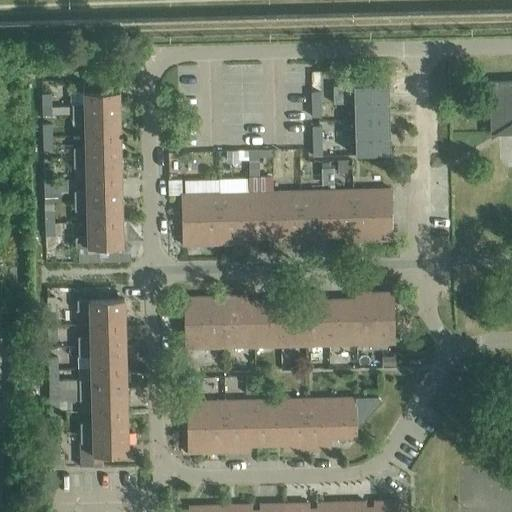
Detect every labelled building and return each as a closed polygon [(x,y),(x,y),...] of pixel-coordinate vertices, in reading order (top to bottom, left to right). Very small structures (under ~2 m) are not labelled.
[(511,80),(490,81),(489,82),(490,133),(497,132),(507,127),(509,132),(511,132),(511,80)] [(388,84),(353,85),(353,102),(388,101),(388,84)] [(118,91),(103,91),(71,92),(72,114),(119,113),(118,91)] [(311,92),(311,103),(320,103),(320,91),(311,92)] [(42,115),(51,114),(50,93),(41,93),(42,115)] [(389,119),(388,101),(353,102),(354,120),(389,119)] [(320,103),(311,103),(312,116),(320,116),(320,103)] [(119,135),(119,113),(72,114),(72,124),(84,124),(85,136),(119,135)] [(389,136),(389,119),(354,120),(354,137),(389,136)] [(42,137),(52,137),(51,125),(41,125),(42,137)] [(321,138),(321,125),(312,126),(312,138),(321,138)] [(120,157),(119,135),(85,136),(85,148),(73,148),(73,158),(120,157)] [(390,154),(389,136),(354,137),(355,155),(390,154)] [(43,149),(53,149),(52,137),(42,137),(43,149)] [(321,138),(312,138),(313,150),(321,150),(321,138)] [(73,169),(74,169),(74,180),(86,180),(120,179),(120,157),(73,158),(73,169)] [(44,181),(67,181),(67,179),(53,179),(52,168),(43,168),(44,181)] [(86,180),(86,192),(74,193),(74,203),(121,202),(120,179),(86,180)] [(44,204),(53,203),(53,202),(61,201),(60,192),(68,192),(67,181),(44,181),(44,204)] [(371,189),(372,240),(392,239),(390,188),(371,189)] [(329,241),(372,240),(371,189),(328,190),(329,241)] [(272,191),(273,237),(277,237),(277,242),(301,242),(300,190),(272,191)] [(301,242),(325,241),(329,241),(328,190),(300,190),(301,242)] [(243,238),(270,237),(273,237),(272,191),(222,192),(223,244),(243,243),(243,238)] [(223,244),(222,192),(201,193),(202,244),(223,244)] [(201,193),(180,193),(182,245),(202,244),(201,193)] [(74,213),(86,213),(87,225),(122,224),(121,202),(74,203),(74,213)] [(44,204),(45,226),(54,226),(53,203),(44,204)] [(75,237),(75,247),(122,246),(122,224),(87,225),(87,237),(75,237)] [(46,235),(54,235),(54,226),(45,226),(46,235)] [(328,299),(328,314),(329,344),(375,343),(373,292),(354,293),(354,298),(328,299)] [(393,292),(373,292),(375,343),(394,343),(393,292)] [(324,293),(303,294),(305,345),(329,344),(328,314),(328,299),(324,299),(324,293)] [(279,300),(280,315),(280,346),(305,345),(303,294),(283,294),(283,300),(279,300)] [(247,295),(225,296),(227,347),(280,346),(280,315),(279,300),(247,301),(247,295)] [(183,297),(184,348),(206,347),(204,296),(183,297)] [(225,296),(204,296),(206,347),(227,347),(225,296)] [(47,322),(56,322),(55,297),(46,298),(46,314),(47,322)] [(89,309),(89,321),(124,320),(123,298),(76,299),(77,309),(89,309)] [(89,321),(89,333),(77,334),(77,344),(125,343),(124,320),(89,321)] [(56,322),(47,322),(47,338),(57,338),(56,322)] [(78,366),(90,366),(125,365),(125,343),(77,344),(78,366)] [(48,367),(58,366),(57,358),(48,358),(48,367)] [(78,366),(79,388),(126,387),(125,365),(90,366),(78,366)] [(58,389),(58,380),(58,366),(48,367),(49,389),(58,389)] [(245,378),(245,396),(253,396),(253,378),(245,378)] [(49,389),(49,394),(50,411),(64,411),(64,408),(59,408),(59,401),(79,401),(79,398),(91,398),(91,410),(126,409),(126,387),(79,388),(79,390),(58,391),(58,389),(49,389)] [(330,449),(330,438),(337,438),(338,440),(341,443),(347,437),(356,436),(356,428),(381,401),(377,396),(305,398),(306,449),(330,449)] [(282,399),(282,444),(282,450),(306,449),(305,398),(282,399)] [(282,444),(282,399),(232,400),(233,451),(249,451),(249,445),(282,444)] [(218,451),(217,400),(201,401),(202,452),(218,451)] [(233,451),(232,400),(217,400),(218,451),(233,451)] [(202,452),(201,401),(186,401),(187,452),(202,452)] [(456,404),(456,413),(466,413),(466,403),(456,404)] [(92,422),(79,422),(80,433),(127,431),(126,409),(91,410),(92,422)] [(50,411),(50,433),(59,433),(59,412),(64,412),(64,411),(50,411)] [(80,442),(92,442),(92,454),(127,454),(127,431),(80,433),(80,442)] [(64,467),(63,455),(60,455),(59,433),(50,433),(51,467),(64,467)] [(369,506),(369,511),(398,511),(398,500),(373,501),(373,505),(369,506)] [(365,501),(340,502),(340,511),(369,511),(369,506),(365,506),(365,501)] [(312,511),(312,507),(308,507),(308,502),(283,503),(283,511),(312,511)] [(312,507),(312,511),(340,511),(340,502),(316,502),(316,507),(312,507)] [(255,508),(255,511),(283,511),(283,503),(259,504),(259,508),(255,508)]
